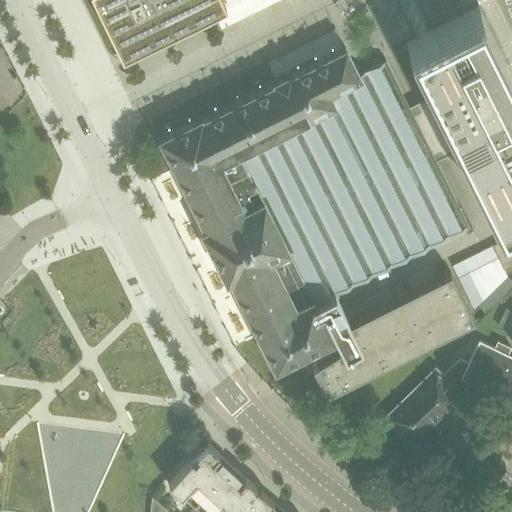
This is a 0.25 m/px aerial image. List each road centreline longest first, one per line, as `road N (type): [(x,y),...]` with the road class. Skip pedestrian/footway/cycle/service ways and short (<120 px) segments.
road 1 (secondary): [(111,192),(164,298),(219,383),(353,511)]
road 2 (residential): [(0,265),(27,236),(111,192)]
road 3 (secondary): [(73,116),(16,0)]
